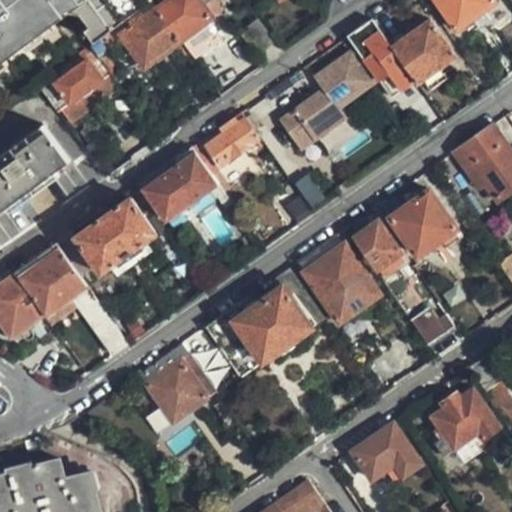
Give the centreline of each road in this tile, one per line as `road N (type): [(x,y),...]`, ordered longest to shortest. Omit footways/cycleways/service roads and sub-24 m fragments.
road 1 (residential): [(58,412),(511,91)]
road 2 (residential): [(380,0),(0,262)]
road 3 (residential): [(511,327),(319,462)]
